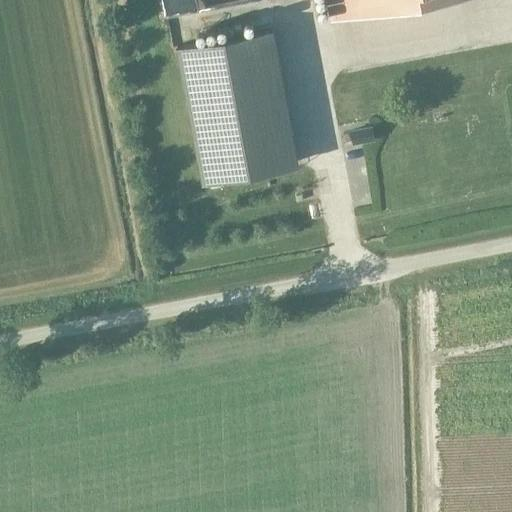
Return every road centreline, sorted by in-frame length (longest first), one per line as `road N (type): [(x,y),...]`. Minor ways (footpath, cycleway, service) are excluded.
road 1 (unclassified): [(0,342),(511,244)]
road 2 (unknown): [(319,44),(360,273)]
road 3 (unknown): [(506,0),(319,44)]
